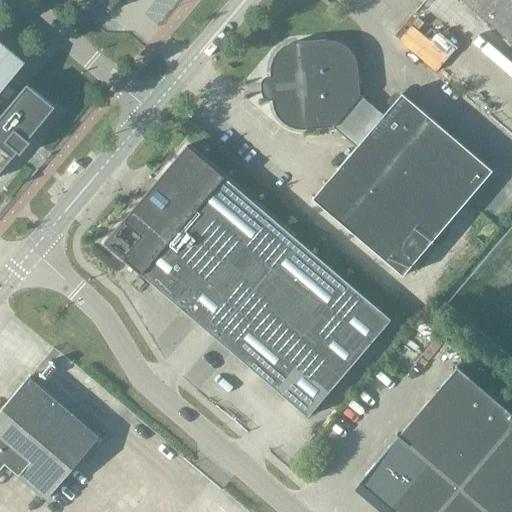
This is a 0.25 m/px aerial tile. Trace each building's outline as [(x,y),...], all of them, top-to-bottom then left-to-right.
[(95,0),(109,12),(119,0),(127,0),(131,3),(133,0),(95,0)] [(511,0),(462,0),(489,23),(506,37),(511,42),(511,0)] [(272,59),(269,66),(269,70),(270,79),(272,107),(275,113),(278,119),(281,122),(285,125),(288,128),(295,130),(297,130),(333,128),(340,120),(363,140),(312,199),(403,276),(492,171),(401,94),(383,116),(358,95),(356,65),(356,62),(356,59),(353,54),(350,52),(348,49),(344,46),(341,44),(337,41),(333,41),(327,41),(290,44),(285,47),(280,49),(278,52),(274,56),(272,59)] [(0,93),(25,63),(0,42),(0,93)] [(54,107),(27,84),(0,116),(0,172),(17,152),(20,154),(30,142),(27,140),(54,107)] [(186,146),(103,243),(308,417),(390,320),(186,146)] [(304,184),(292,171),(279,156),(267,167),(292,194),(304,184)] [(420,277),(410,290),(421,299),(431,285),(420,277)] [(437,390),(498,442),(511,425),(511,397),(495,382),(486,393),(456,367),(437,390)] [(97,437),(27,378),(0,410),(0,468),(5,463),(46,498),(97,437)] [(498,442),(437,390),(418,413),(479,465),(498,442)] [(479,465),(418,413),(398,436),(429,462),(459,488),(479,465)] [(511,425),(498,442),(511,454),(511,425)] [(358,483),(389,509),(429,462),(398,436),(397,434),(396,435),(397,437),(358,483)] [(511,454),(498,442),(479,465),(511,493),(511,454)] [(438,511),(459,488),(429,462),(389,509),(392,511),(438,511)] [(511,511),(511,493),(479,465),(459,488),(487,511),(511,511)] [(487,511),(459,488),(438,511),(487,511)]
